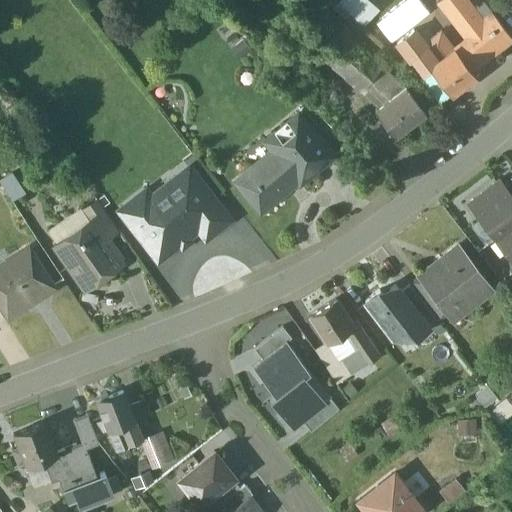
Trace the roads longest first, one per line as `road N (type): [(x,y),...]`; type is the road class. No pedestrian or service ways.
road 1 (residential): [(499,131),(342,248),(198,318)]
road 2 (residential): [(198,318),(229,397),(312,511)]
road 3 (residential): [(198,318),(0,396)]
